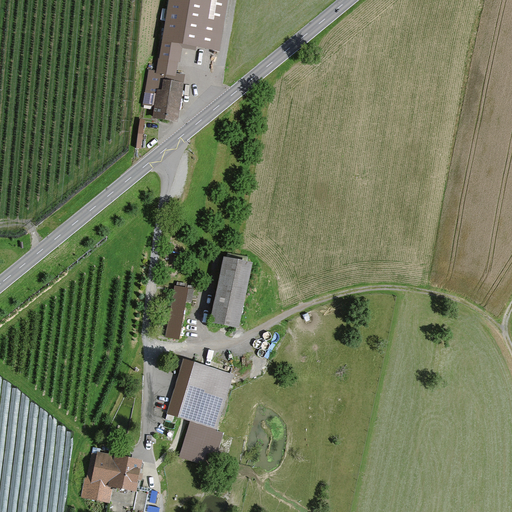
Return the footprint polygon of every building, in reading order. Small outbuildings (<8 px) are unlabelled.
[(171,0),(160,76),(174,78),(179,44),(218,50),(225,0),(171,0)] [(174,78),(160,76),(151,74),(146,105),(158,107),(156,120),(176,123),(183,79),(174,78)] [(142,151),(147,122),(141,121),(137,150),(142,151)] [(254,268),(224,261),(209,327),(239,334),(254,268)] [(191,291),(173,287),(164,338),(182,341),(191,291)] [(234,377),(184,361),(166,417),(191,425),(180,459),(213,469),(224,434),(217,432),(234,377)] [(138,496),(144,464),(92,454),(87,479),(85,478),(81,500),(107,505),(110,491),(138,496)]
